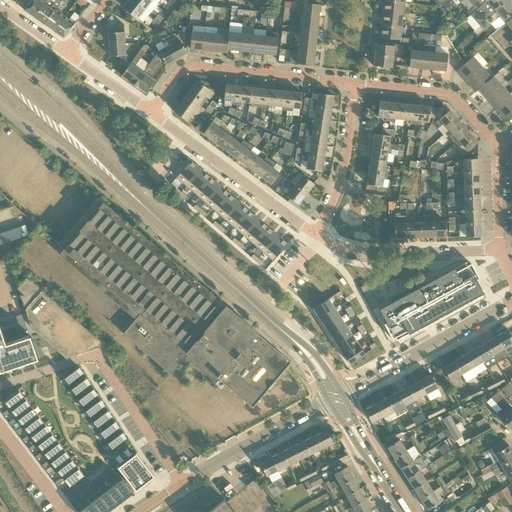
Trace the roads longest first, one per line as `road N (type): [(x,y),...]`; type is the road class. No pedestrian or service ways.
road 1 (residential): [(0,385),(97,353),(181,483)]
road 2 (residential): [(149,113),(179,72),(193,67),(354,85)]
road 3 (secondary): [(152,214),(0,66)]
road 4 (residential): [(316,235),(149,113)]
road 5 (secondary): [(304,351),(152,214)]
road 6 (secondary): [(0,86),(152,214)]
road 7 (residential): [(343,394),(511,303)]
road 8 (residential): [(498,250),(373,255),(316,235)]
road 9 (residential): [(181,483),(329,401)]
road 10 (residential): [(354,85),(447,93),(496,145)]
road 11 (residential): [(316,235),(344,166),(354,85)]
road 12 (unknown): [(353,252),(356,284),(386,297),(443,270),(450,252)]
